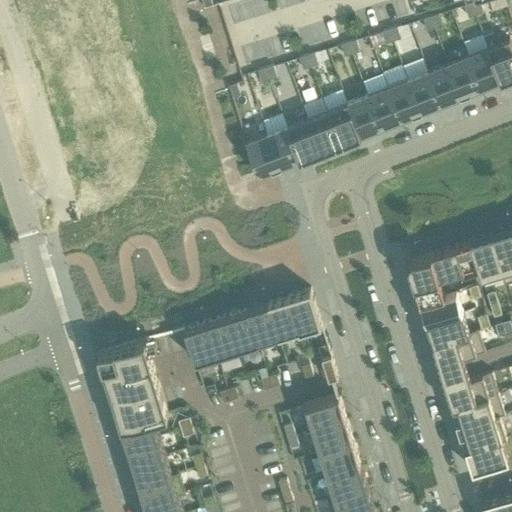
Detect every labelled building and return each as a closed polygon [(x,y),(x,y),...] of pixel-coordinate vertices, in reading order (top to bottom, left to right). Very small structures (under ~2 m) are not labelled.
[(480,0),(478,0),(472,2),(476,13),(483,11),(480,0)] [(489,0),(492,8),(497,7),(506,4),(507,4),(506,0),(489,0)] [(472,2),(465,4),(468,16),(476,13),(472,2)] [(439,12),(431,15),(435,26),(442,24),(439,12)] [(431,15),(423,17),(427,29),(435,26),(431,15)] [(397,25),(390,28),(393,39),(401,37),(397,25)] [(390,28),(382,30),(386,42),(393,39),(390,28)] [(511,43),(509,37),(488,45),(501,79),(511,74),(511,43)] [(356,38),(348,41),(352,52),(360,50),(356,38)] [(348,41),(341,43),(344,55),(352,52),(348,41)] [(488,45),(468,53),(481,87),(501,79),(488,45)] [(315,51),(306,54),(310,65),(318,63),(315,51)] [(468,53),(448,61),(461,95),(460,95),(461,96),(462,96),(462,94),(468,92),(469,93),(470,92),(470,91),(481,87),(468,53)] [(306,54),(299,56),(303,68),(310,65),(306,54)] [(410,72),(428,65),(424,55),(406,61),(410,72)] [(460,95),(461,95),(448,61),(428,69),(441,103),(460,95)] [(273,64),(266,66),(269,78),(277,76),(273,64)] [(266,66),(258,69),(262,80),(269,78),(266,66)] [(422,110),(441,103),(428,69),(408,77),(421,110),(422,110)] [(408,77),(388,85),(401,119),(412,114),(413,115),(415,114),(414,113),(420,111),(421,112),(422,112),(422,111),(422,110),(421,110),(408,77)] [(237,82),(229,84),(233,96),(241,93),(237,82)] [(401,119),(388,85),(367,92),(381,126),(401,119)] [(367,92),(348,100),(362,134),(381,126),(367,92)] [(348,100),(327,108),(341,142),(362,134),(348,100)] [(327,108),(307,116),(320,150),(323,149),(341,142),(327,108)] [(307,116),(287,124),(300,158),(319,151),(320,150),(307,116)] [(287,124),(267,132),(280,166),(281,165),(300,158),(287,124)] [(280,166),(267,132),(246,140),(259,174),(280,166)] [(511,225),(492,232),(503,269),(502,269),(505,278),(511,275),(511,225)] [(492,232),(470,239),(478,263),(481,274),(481,275),(502,269),(503,269),(492,232)] [(433,250),(432,251),(439,275),(443,273),(474,264),(478,263),(470,239),(433,250)] [(409,261),(409,262),(409,264),(409,265),(410,267),(410,268),(413,278),(415,282),(421,301),(445,294),(445,292),(442,282),(439,275),(432,251),(417,255),(417,256),(415,256),(414,256),(413,256),(411,257),(410,258),(410,260),(409,261)] [(477,283),(469,286),(473,297),(481,295),(477,283)] [(311,287),(289,293),(301,334),(300,334),(301,336),(302,336),(323,329),(323,327),(321,322),(322,322),(311,287)] [(445,294),(421,301),(427,320),(463,309),(457,290),(457,288),(445,292),(445,294)] [(495,290),(487,292),(491,304),(498,301),(495,290)] [(289,293),(268,300),(281,340),(300,334),(301,334),(289,293)] [(268,300),(248,306),(260,347),(281,340),(268,300)] [(498,301),(491,304),(494,315),(502,313),(498,301)] [(248,306),(227,313),(239,353),(260,347),(248,306)] [(463,309),(427,320),(430,331),(429,332),(431,340),(433,340),(433,341),(469,330),(466,318),(463,309)] [(227,313),(206,319),(219,360),(239,353),(227,313)] [(486,313),(479,315),(482,327),(490,324),(486,313)] [(206,319),(185,326),(195,359),(197,366),(198,366),(219,360),(206,319)] [(511,326),(510,319),(502,321),(506,333),(511,330),(511,326)] [(502,321),(495,323),(498,335),(506,333),(502,321)] [(469,330),(433,341),(434,343),(433,343),(434,344),(433,344),(433,345),(434,345),(434,346),(435,346),(435,347),(436,350),(436,351),(435,351),(436,353),(436,354),(437,354),(438,356),(439,359),(438,359),(438,360),(438,361),(439,361),(439,362),(440,361),(440,363),(443,373),(446,383),(454,381),(471,376),(468,365),(464,355),(476,352),(486,349),(483,342),(479,327),(469,330)] [(98,351),(98,352),(99,357),(110,390),(113,401),(121,425),(121,426),(154,415),(168,411),(149,347),(146,339),(146,338),(145,336),(136,339),(100,350),(99,350),(98,351)] [(331,353),(322,356),(326,369),(329,377),(334,376),(338,375),(331,353)] [(310,362),(302,364),(305,375),(313,373),(310,362)] [(454,381),(446,383),(447,385),(447,386),(446,386),(447,387),(447,388),(447,387),(447,388),(448,388),(448,390),(449,392),(449,393),(449,396),(450,396),(450,397),(451,397),(451,398),(452,401),(451,401),(452,402),(451,402),(452,403),(452,404),(453,404),(498,390),(492,371),(492,370),(492,369),(483,372),(471,376),(454,381)] [(277,372),(269,375),(272,386),(280,383),(277,372)] [(269,375),(261,377),(264,388),(272,386),(269,375)] [(235,385),(228,388),(231,398),(239,396),(235,385)] [(228,388),(220,390),(223,401),(231,398),(228,388)] [(498,390),(453,404),(454,406),(458,419),(457,419),(459,426),(486,417),(501,413),(501,414),(505,412),(498,390)] [(306,403),(299,405),(307,430),(313,428),(313,427),(346,416),(339,392),(306,403)] [(486,417),(459,426),(461,432),(462,432),(462,434),(466,445),(507,433),(501,414),(501,413),(486,417)] [(154,415),(121,426),(127,444),(160,433),(154,415)] [(189,416),(178,419),(181,427),(192,424),(189,416)] [(346,416),(313,427),(313,428),(320,450),(353,439),(346,416)] [(292,421),(284,424),(287,435),(295,432),(292,421)] [(192,424),(181,427),(183,435),(194,431),(192,424)] [(507,433),(466,445),(472,465),(473,468),(474,468),(474,467),(480,465),(480,466),(481,466),(481,465),(487,463),(487,464),(488,464),(488,463),(494,461),(494,462),(495,461),(501,459),(501,460),(502,459),(502,458),(508,457),(508,458),(509,457),(509,456),(511,455),(511,433),(511,432),(511,431),(507,433)] [(295,432),(287,435),(291,446),(299,443),(295,432)] [(160,433),(127,444),(133,463),(166,453),(160,433)] [(353,439),(320,450),(327,472),(361,462),(353,439)] [(201,452),(192,454),(196,465),(204,463),(201,452)] [(166,453),(133,463),(139,483),(172,472),(172,471),(166,453)] [(361,462),(327,472),(334,494),(335,495),(368,485),(361,462)] [(204,463),(196,465),(199,476),(207,473),(204,463)] [(172,472),(139,483),(145,502),(178,492),(185,490),(179,469),(172,471),(172,472)] [(287,477),(279,480),(282,490),(290,488),(287,477)] [(334,494),(327,497),(332,511),(361,511),(375,508),(374,507),(368,485),(335,495),(334,494)] [(290,488),(282,490),(285,501),(294,499),(290,488)] [(483,499),(483,501),(486,511),(511,511),(511,490),(511,491),(511,490),(511,491),(505,493),(505,492),(504,493),(504,494),(498,495),(498,494),(497,495),(497,496),(491,497),(490,497),(490,498),(484,500),(484,499),(483,499)] [(178,492),(145,502),(148,511),(182,511),(184,511),(178,492)] [(214,494),(203,497),(205,505),(216,501),(214,494)] [(216,501),(205,505),(207,511),(209,511),(219,509),(216,501)]
